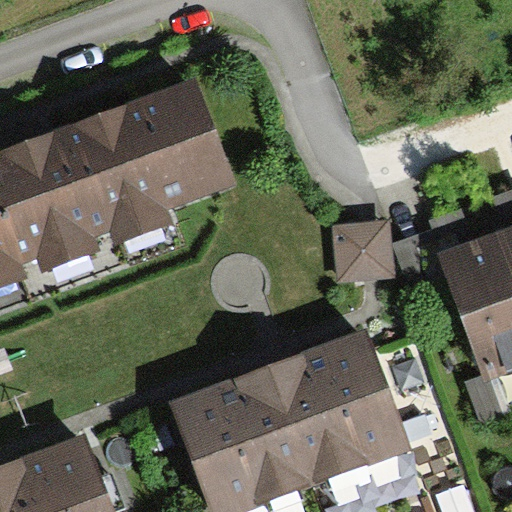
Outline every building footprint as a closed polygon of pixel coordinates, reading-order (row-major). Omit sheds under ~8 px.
[(198,91),(0,164),(0,298),(28,288),(24,275),(37,270),(42,285),(102,262),(97,248),(112,243),(117,257),(173,236),(167,220),(236,194),(198,91)] [(389,226),(336,230),(339,284),(392,281),(389,226)] [(511,235),(447,259),(436,263),(483,393),(511,382),(511,235)] [(364,340),(167,416),(204,511),(275,511),(410,460),(364,340)] [(108,511),(84,445),(0,476),(0,511),(108,511)]
